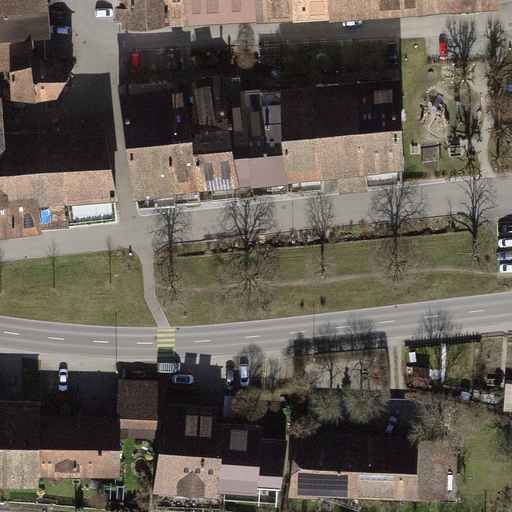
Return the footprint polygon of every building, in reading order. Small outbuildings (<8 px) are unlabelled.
[(62,0),(0,0),(0,233),(116,223),(104,129),(19,134),(15,98),(13,73),(25,72),(28,97),(65,95),(84,81),(84,60),(46,59),(43,41),(59,39),(54,11),(64,10),(62,0)] [(186,0),(121,0),(123,21),(188,17),(186,0)] [(250,0),(186,0),(188,17),(251,14),(250,0)] [(250,0),(251,14),(295,11),(293,0),(250,0)] [(293,0),(295,11),(332,9),(331,0),(293,0)] [(331,0),(332,9),(378,6),(377,0),(331,0)] [(235,75),(130,85),(148,196),(423,166),(410,80),(390,82),(389,78),(237,94),(235,75)] [(8,387),(0,386),(0,486),(52,485),(51,479),(128,477),(127,443),(162,442),(173,384),(121,383),(122,418),(49,419),(49,400),(8,401),(8,387)] [(179,405),(162,491),(231,493),(232,486),(299,488),(300,440),(272,439),(273,425),(232,424),(232,405),(179,405)] [(451,436),(306,431),(304,495),(449,499),(451,436)]
